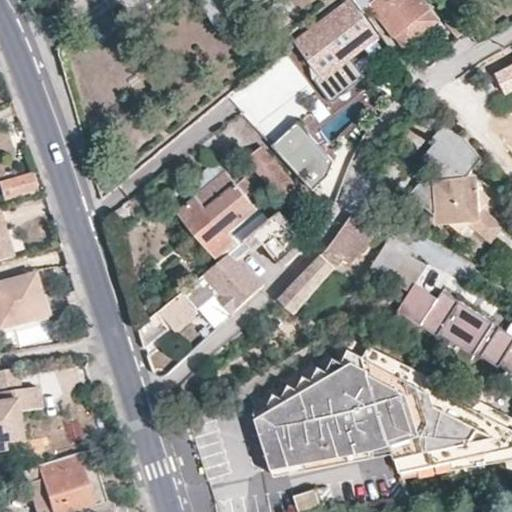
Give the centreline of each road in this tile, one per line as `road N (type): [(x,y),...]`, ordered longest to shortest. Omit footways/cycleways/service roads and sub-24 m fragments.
road 1 (residential): [(141,414),(323,238),(372,142),(417,93),(511,37)]
road 2 (residential): [(117,339),(28,69),(0,8)]
